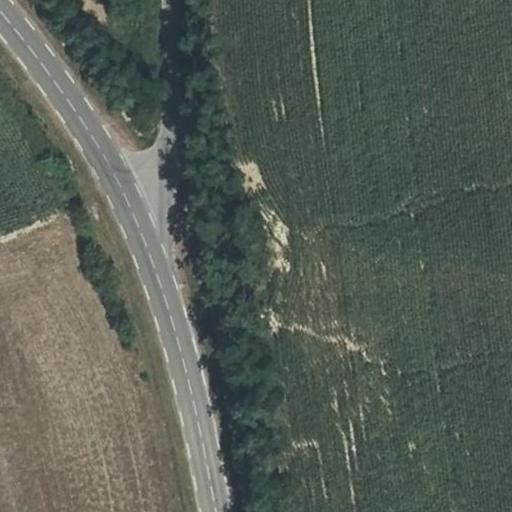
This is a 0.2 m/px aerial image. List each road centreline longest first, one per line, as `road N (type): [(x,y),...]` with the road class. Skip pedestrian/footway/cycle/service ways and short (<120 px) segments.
road 1 (tertiary): [(213,511),(188,376),(135,219)]
road 2 (tertiary): [(135,219),(51,71),(0,13)]
road 3 (unclassified): [(135,219),(155,186),(166,141),(164,0)]
